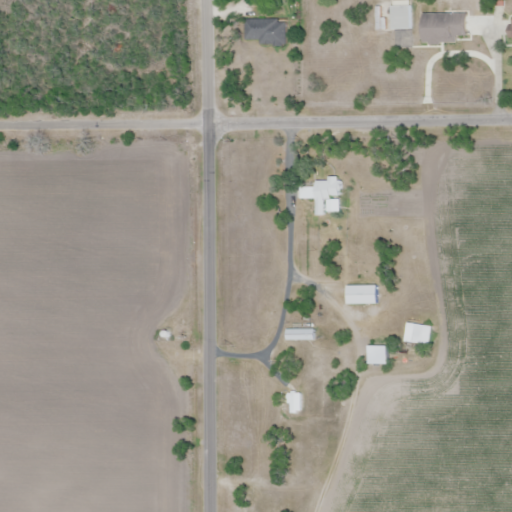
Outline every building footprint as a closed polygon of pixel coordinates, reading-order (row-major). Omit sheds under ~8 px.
[(412,0),(393,0),(393,29),(412,29),(412,0)] [(245,19),(245,45),(287,45),(287,19),(245,19)] [(316,187),(301,187),(301,199),(341,199),(341,179),(316,179),(316,187)] [(379,286),(348,286),(348,304),(379,304),(379,286)] [(287,340),(316,340),(316,330),(287,330),(287,340)] [(388,364),(388,347),(370,347),(370,365),(388,364)]
